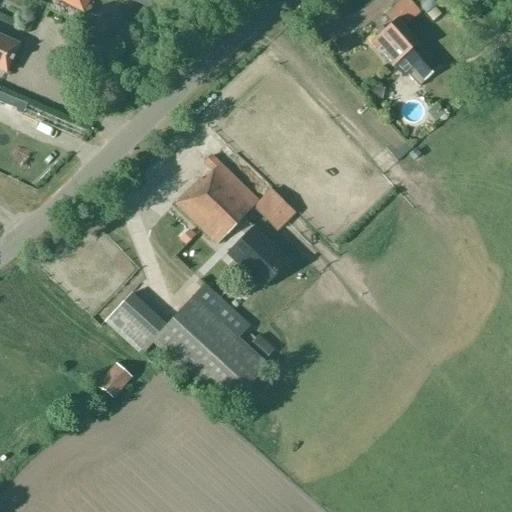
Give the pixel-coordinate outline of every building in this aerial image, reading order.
[(59,0),(82,12),(88,0),(59,0)] [(402,0),(385,16),(392,23),(371,42),(393,66),(403,57),(425,81),(440,68),(403,26),(432,2),(430,0),(402,0)] [(0,35),(0,70),(6,73),(19,44),(0,35)] [(370,96),(379,97),(380,87),(372,86),(370,96)] [(425,112),(433,122),(444,113),(436,103),(425,112)] [(258,201),(210,154),(202,162),(212,172),(203,181),(200,178),(175,204),(216,245),(253,209),(276,232),(294,214),(269,190),(258,201)] [(154,221),(172,240),(188,225),(170,206),(154,221)] [(262,288),(287,262),(253,229),(227,255),(262,288)] [(165,325),(129,292),(102,322),(139,355),(151,343),(224,410),(266,365),(237,338),(248,325),(216,295),(222,289),(209,276),(165,325)] [(94,384),(109,398),(130,376),(115,362),(94,384)]
